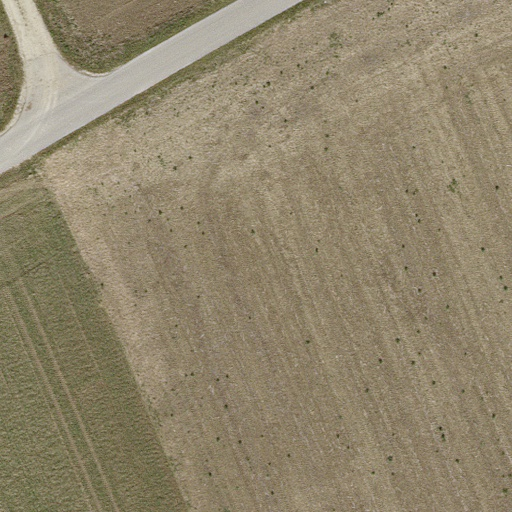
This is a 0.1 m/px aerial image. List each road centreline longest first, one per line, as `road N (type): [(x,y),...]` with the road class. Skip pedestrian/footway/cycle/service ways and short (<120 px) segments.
road 1 (track): [(276,0),(65,116)]
road 2 (track): [(17,0),(65,116)]
